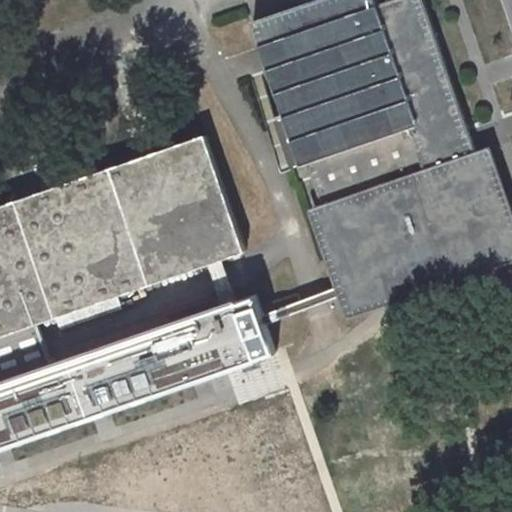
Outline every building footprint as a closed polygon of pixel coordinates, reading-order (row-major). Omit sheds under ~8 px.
[(511,224),(488,154),(479,157),(469,130),(424,0),(391,0),(378,5),(376,0),(315,0),(253,22),(302,165),(308,163),(324,211),(318,213),(345,291),(350,305),(447,272),(441,255),(463,247),(486,239),(493,258),(511,251),(511,224)] [(0,336),(42,322),(247,251),(206,134),(112,167),(0,205),(0,336)] [(494,262),(493,258),(486,239),(463,247),(441,255),(447,272),(448,277),(494,262)] [(57,363),(0,382),(0,446),(242,363),(239,356),(247,353),(255,350),(258,358),(276,352),(264,318),(256,295),(57,363)] [(0,336),(0,382),(57,363),(42,322),(0,336)] [(258,358),(255,350),(247,353),(239,356),(242,363),(258,358)]
